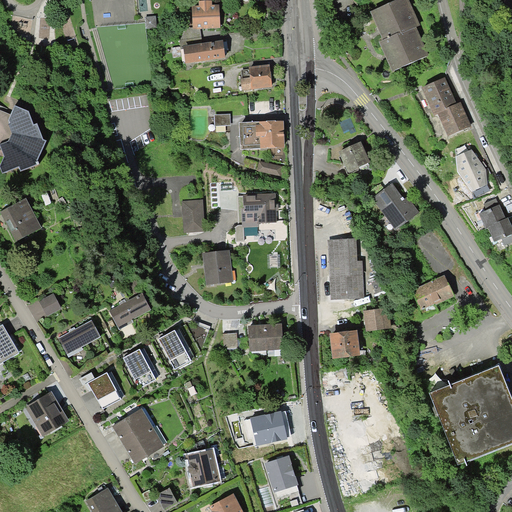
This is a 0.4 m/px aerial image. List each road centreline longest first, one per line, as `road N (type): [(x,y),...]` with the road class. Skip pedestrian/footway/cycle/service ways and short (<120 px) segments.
road 1 (tertiary): [(511,309),(352,89),(334,74),(302,68)]
road 2 (residential): [(307,302),(230,313),(195,300),(162,260),(119,119)]
road 3 (residential): [(140,511),(0,275)]
road 4 (secondary): [(307,302),(302,68)]
road 5 (secondary): [(340,511),(314,403),(307,302)]
road 6 (residential): [(511,179),(470,88),(443,0)]
